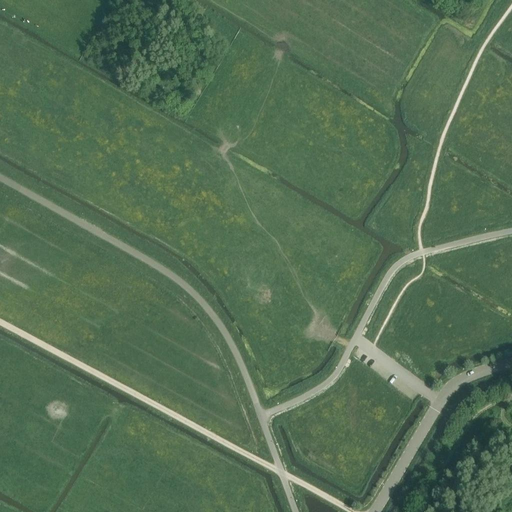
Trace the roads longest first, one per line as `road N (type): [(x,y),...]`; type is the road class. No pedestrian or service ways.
road 1 (unknown): [(302,511),(271,423),(342,382),(397,273),(423,258),(511,240)]
road 2 (tertiary): [(373,511),(447,391),(511,362)]
